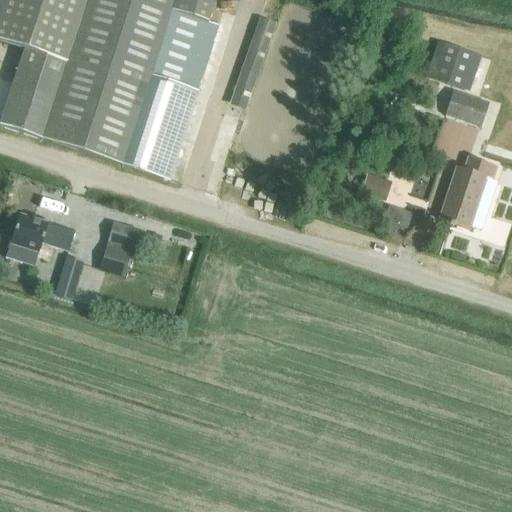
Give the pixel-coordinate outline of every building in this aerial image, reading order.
[(16,75),(0,124),(0,128),(167,182),(168,181),(179,185),(205,105),(194,101),(197,93),(198,90),(210,94),(234,18),(223,14),(218,28),(207,25),(215,0),(0,0),(0,43),(24,51),(17,71),(13,70),(11,74),(16,75)] [(273,18),(278,0),(264,0),(261,15),(273,18)] [(260,20),(235,90),(252,95),(276,26),(260,20)] [(468,95),(481,59),(438,44),(425,80),(468,95)] [(453,94),(452,95),(440,90),(432,114),(444,118),(444,117),(479,129),(487,106),(453,94)] [(496,184),(490,182),(495,169),(467,160),(463,173),(455,170),(438,222),(468,232),(469,228),(480,232),(496,184)] [(367,177),(360,196),(375,201),(382,182),(367,177)] [(67,253),(73,234),(18,217),(9,246),(38,255),(41,245),(67,253)] [(138,231),(113,225),(108,245),(133,251),(138,231)] [(153,236),(149,248),(158,250),(161,239),(153,236)] [(101,269),(125,278),(133,254),(109,245),(101,269)] [(54,296),(71,302),(83,265),(66,259),(54,296)]
